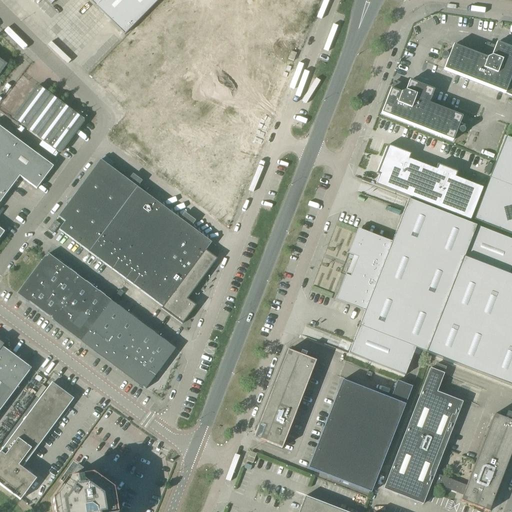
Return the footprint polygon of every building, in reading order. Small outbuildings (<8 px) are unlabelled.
[(102,0),(96,8),(110,21),(110,22),(124,36),(159,0),(102,0)] [(444,59),(445,59),(447,60),(443,70),(444,70),(511,96),(511,95),(511,49),(497,43),(496,43),(492,55),(491,54),(490,53),(484,55),(485,56),(485,58),(453,46),(449,56),(447,55),(446,54),(444,53),(442,54),(441,56),(442,58),(444,59)] [(288,59),(293,62),(296,54),(291,52),(288,59)] [(391,89),(390,90),(381,114),(452,142),(453,141),(456,131),(459,132),(459,133),(461,134),(464,133),(464,131),(463,129),(461,128),(460,128),(458,128),(462,118),(462,117),(461,117),(428,104),(429,102),(433,91),(409,81),(406,89),(404,89),(404,88),(398,90),(399,91),(398,93),(391,90),(391,89)] [(37,87),(13,119),(60,153),(84,122),(71,113),(60,105),(60,104),(59,105),(48,96),(49,96),(37,87)] [(0,238),(4,233),(0,229),(0,202),(19,177),(36,190),(53,167),(0,127),(0,238)] [(495,163),(489,179),(511,188),(511,140),(505,138),(495,163)] [(379,176),(375,185),(469,222),(482,189),(454,178),(456,173),(437,166),(435,170),(408,160),(409,155),(387,146),(376,175),(379,176)] [(100,161),(58,217),(65,222),(59,230),(88,253),(162,308),(161,309),(182,325),(195,306),(187,300),(216,260),(205,251),(211,243),(100,161)] [(511,188),(489,179),(473,221),(511,236),(511,188)] [(357,229),(352,240),(347,254),(357,258),(356,261),(355,261),(354,261),(353,262),(353,263),(353,264),(354,265),(349,277),(344,275),(337,296),(366,307),(348,355),(404,377),(415,349),(511,387),(511,277),(508,275),(511,265),(511,240),(408,200),(392,240),(391,243),(385,240),(357,229)] [(55,221),(48,231),(53,234),(60,225),(55,221)] [(48,255),(33,274),(64,298),(79,278),(48,255)] [(26,301),(49,318),(64,298),(33,274),(18,295),(26,301)] [(49,318),(81,342),(111,302),(79,278),(64,298),(49,318)] [(81,342),(113,366),(143,325),(111,302),(81,342)] [(143,325),(113,366),(145,390),(175,350),(143,325)] [(0,410),(31,369),(2,347),(3,345),(0,342),(0,410)] [(253,438),(281,449),(315,362),(305,358),(306,354),(301,352),(299,356),(287,351),(253,438)] [(493,499),(511,451),(511,421),(510,421),(511,414),(507,412),(504,419),(494,415),(467,484),(466,486),(435,474),(462,403),(437,393),(444,374),(430,369),(383,490),(423,505),(431,483),(463,496),(462,498),(461,498),(460,502),(467,504),(487,511),(488,511),(489,511),(491,504),(492,504),(493,504),(494,503),(494,502),(494,501),(493,500),(493,499)] [(308,469),(371,493),(412,387),(397,381),(390,399),(342,381),(308,469)] [(52,383),(11,438),(33,454),(73,399),(52,383)] [(33,454),(11,438),(0,452),(0,486),(20,501),(36,479),(22,468),(33,454)] [(250,452),(248,458),(246,461),(252,464),(256,454),(250,452)] [(116,511),(113,490),(78,464),(52,500),(54,511),(116,511)] [(343,511),(304,497),(298,511),(343,511)]
